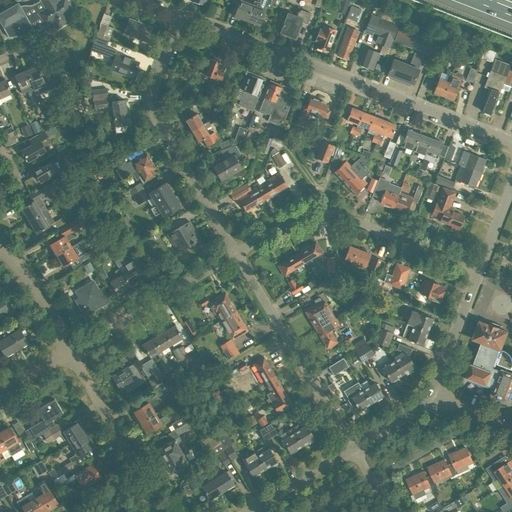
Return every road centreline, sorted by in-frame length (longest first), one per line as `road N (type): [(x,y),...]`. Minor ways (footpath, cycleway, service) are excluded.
road 1 (residential): [(511,144),(180,14)]
road 2 (residential): [(235,252),(319,207),(479,268)]
road 3 (residential): [(235,252),(151,105),(180,14)]
road 4 (residential): [(352,448),(235,252)]
road 5 (residential): [(67,353),(235,252)]
road 6 (residential): [(147,511),(131,465),(67,353)]
road 7 (residential): [(371,481),(477,415)]
road 8 (residential): [(432,392),(475,279)]
